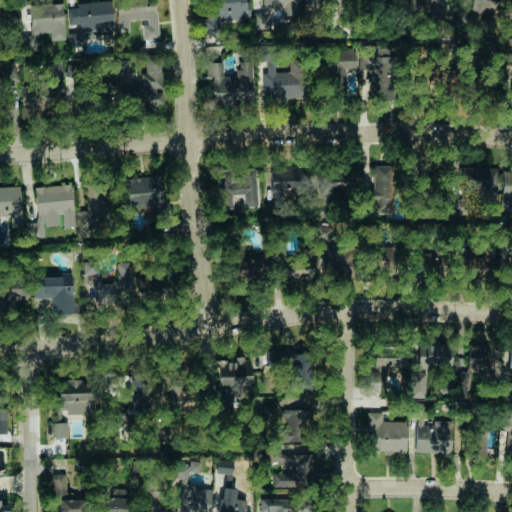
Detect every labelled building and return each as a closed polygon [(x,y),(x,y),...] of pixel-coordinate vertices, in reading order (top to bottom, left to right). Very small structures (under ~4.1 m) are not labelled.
[(155,0),(115,0),(117,32),(128,31),(128,21),(141,21),(142,39),(157,38),(155,0)] [(249,18),(248,4),(244,4),(243,0),(216,0),(216,1),(203,1),(205,33),(220,32),(219,20),(249,18)] [(262,0),(263,12),(253,13),(254,29),(270,28),(269,8),(282,7),(283,17),(301,16),(300,0),(262,0)] [(471,0),(471,15),(462,14),(461,25),(472,26),(473,12),(484,13),(485,0),(471,0)] [(112,30),(110,1),(76,3),(76,7),(67,8),(68,24),(78,23),(79,32),(68,32),(69,46),(85,45),(84,31),(112,30)] [(64,39),(62,4),(21,6),(22,23),(29,23),(30,34),(19,35),(20,51),(37,50),(36,33),(49,32),(50,40),(64,39)] [(359,69),(371,69),(372,100),(393,100),(392,55),(390,55),(390,45),(359,46),(359,69)] [(333,51),(331,95),(345,95),(346,70),(355,71),(356,52),(333,51)] [(142,55),(143,89),(161,89),(160,54),(142,55)] [(114,60),(115,92),(129,92),(128,60),(114,60)] [(251,61),(236,62),(237,76),(222,76),(221,61),(206,62),(206,77),(211,77),(212,105),(252,104),(251,61)] [(262,97),(304,97),(305,70),(275,69),(275,63),(266,63),(265,72),(262,72),(262,97)] [(81,76),(81,65),(66,64),(66,74),(81,76)] [(20,84),(21,114),(41,114),(41,107),(56,107),(55,78),(60,78),(60,65),(46,65),(46,83),(20,84)] [(417,69),(418,85),(447,84),(447,68),(417,69)] [(97,103),(111,102),(109,81),(95,82),(97,103)] [(392,165),(374,164),(373,212),(391,213),(392,165)] [(270,166),(270,197),(280,197),(280,191),(306,191),(306,166),(270,166)] [(497,168),(458,167),(457,198),(453,198),(453,215),(474,216),(475,205),(495,206),(497,168)] [(349,194),(350,185),(356,186),(357,171),(324,170),(323,193),(349,194)] [(500,210),(511,210),(511,171),(502,171),(500,210)] [(161,206),(160,177),(125,178),(126,208),(161,206)] [(86,210),(75,210),(76,233),(87,232),(87,227),(110,227),(109,183),(85,184),(86,210)] [(0,186),(0,215),(10,215),(10,227),(21,226),(19,186),(0,186)] [(318,228),(320,272),(347,271),(345,248),(331,249),(330,228),(318,228)] [(395,248),(376,246),(373,269),(392,272),(395,248)] [(461,277),(493,278),(494,247),(482,247),(482,256),(471,256),(471,247),(462,247),(461,277)] [(415,265),(434,264),(434,248),(414,249),(415,265)] [(280,281),(312,280),(311,252),(298,252),(299,261),(279,262),(280,281)] [(265,278),(264,255),(232,257),(233,279),(265,278)] [(511,276),(511,257),(502,261),(508,278),(511,276)] [(112,282),(99,283),(97,260),(83,261),(87,308),(114,306),(112,282)] [(124,290),(129,290),(128,262),(116,262),(117,284),(124,284),(124,290)] [(71,274),(32,275),(33,298),(50,297),(51,314),(77,313),(77,302),(72,302),(71,274)] [(24,279),(0,280),(0,305),(12,305),(12,296),(25,295),(24,279)] [(449,366),(450,344),(417,343),(416,365),(449,366)] [(453,394),(468,394),(469,371),(497,372),(498,345),(467,344),(466,371),(454,371),(453,394)] [(266,365),(290,365),(291,388),(315,387),(314,351),(265,352),(266,365)] [(405,354),(372,353),(371,381),(383,382),(384,370),(405,371),(405,354)] [(249,358),(216,357),(215,398),(228,399),(229,392),(249,393),(249,358)] [(409,369),(408,397),(424,398),(425,370),(409,369)] [(91,414),(90,379),(55,380),(56,415),(91,414)] [(171,409),(198,410),(199,388),(171,387),(171,409)] [(450,453),(451,420),(434,420),(434,425),(424,425),(424,402),(410,401),(409,416),(415,417),(414,452),(450,453)] [(284,410),(285,441),(310,441),(309,409),(284,410)] [(405,421),(381,420),(381,412),(367,412),(366,452),(404,453),(405,421)] [(51,422),(52,437),(67,436),(66,422),(51,422)] [(467,458),(495,457),(493,428),(466,429),(467,458)] [(273,473),(273,486),(314,486),(314,453),(273,454),(273,463),(290,463),(290,473),(273,473)] [(230,474),(216,473),(216,488),(230,489),(230,474)] [(207,511),(210,487),(178,484),(175,511),(207,511)] [(136,511),(156,511),(157,494),(137,493),(136,511)] [(125,511),(126,497),(96,497),(96,511),(125,511)] [(245,511),(246,500),(221,498),(219,511),(245,511)] [(260,511),(313,511),(313,498),(260,499),(260,511)]
